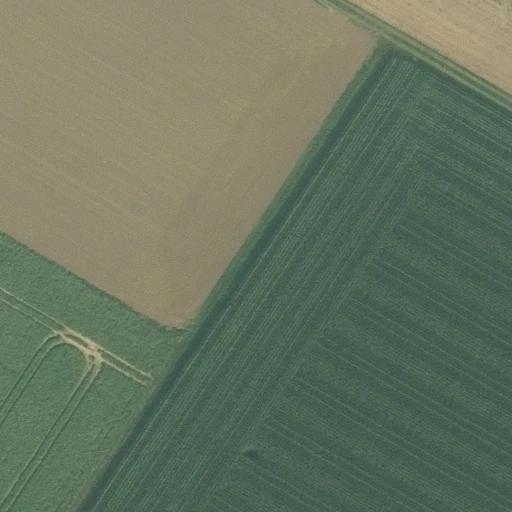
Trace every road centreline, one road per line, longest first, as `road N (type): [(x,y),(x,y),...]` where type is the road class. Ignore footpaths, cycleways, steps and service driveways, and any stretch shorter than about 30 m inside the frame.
road 1 (track): [(388,36),(72,511)]
road 2 (track): [(511,107),(326,0)]
